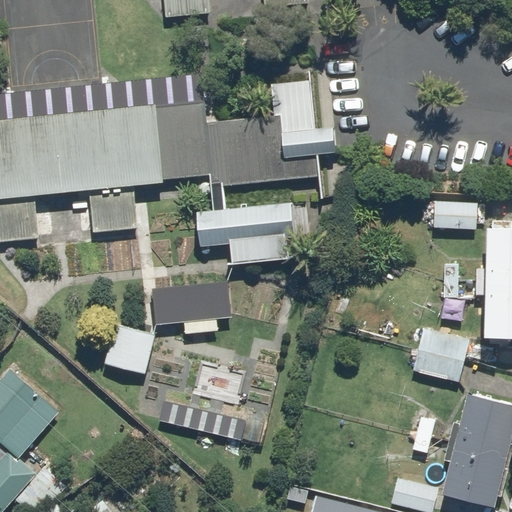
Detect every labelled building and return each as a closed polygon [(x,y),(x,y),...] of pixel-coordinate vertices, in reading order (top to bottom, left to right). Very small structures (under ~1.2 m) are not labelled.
[(210,0),(164,0),(166,18),(212,13),(210,0)] [(157,103),(165,182),(215,177),(216,188),(322,178),(312,75),(273,79),(276,116),(210,122),(207,99),(157,103)] [(157,103),(0,118),(0,198),(165,182),(157,103)] [(133,186),(91,190),(95,230),(137,226),(133,186)] [(38,196),(0,199),(0,239),(42,236),(38,196)] [(480,200),(436,197),(434,225),(478,228),(480,200)] [(293,201),(200,210),(206,266),(298,257),(293,201)] [(511,220),(491,221),(491,262),(477,262),(477,296),(490,296),(490,336),(511,336),(511,220)] [(462,261),(448,260),(445,314),(459,315),(462,261)] [(229,280),(153,287),(156,325),(233,317),(229,280)] [(161,334),(114,324),(105,364),(152,375),(161,334)] [(475,339),(424,326),(414,369),(465,381),(475,339)] [(0,511),(4,511),(21,496),(37,511),(39,511),(72,478),(52,459),(39,472),(22,456),(63,412),(14,365),(0,379),(0,511)] [(511,398),(472,390),(465,423),(455,421),(448,456),(457,458),(451,491),(505,502),(511,469),(511,398)] [(253,418),(166,399),(161,423),(248,442),(253,418)] [(438,422),(412,417),(408,437),(420,439),(417,450),(432,453),(438,422)] [(108,453),(93,433),(71,449),(87,469),(108,453)] [(436,511),(443,486),(399,475),(392,503),(430,511),(436,511)] [(355,511),(357,503),(314,494),(310,511),(355,511)]
